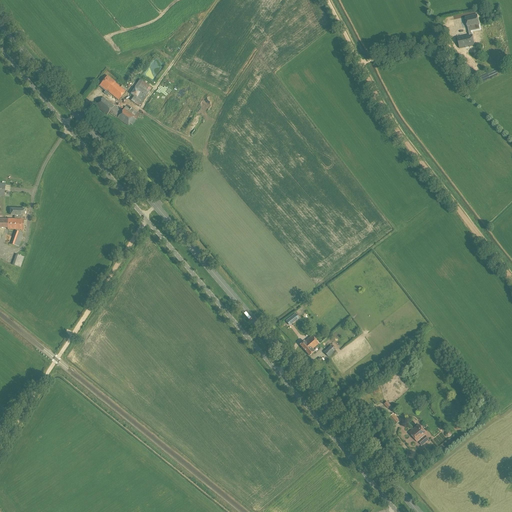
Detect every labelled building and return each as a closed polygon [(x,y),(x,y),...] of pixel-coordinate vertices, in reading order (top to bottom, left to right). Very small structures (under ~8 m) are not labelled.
[(467,27),(479,25),(477,15),(465,17),(467,27)] [(459,48),(474,45),(472,34),(457,37),(459,48)] [(99,86),(105,91),(104,93),(107,95),(109,92),(118,100),(127,89),(122,85),(120,87),(115,83),(115,82),(107,76),(99,86)] [(139,106),(152,88),(140,79),(130,94),(134,96),(131,101),(139,106)] [(122,112),(114,106),(103,97),(96,106),(107,115),(109,112),(128,126),(130,123),(132,125),(140,114),(131,108),(130,110),(125,106),(122,112)] [(10,215),(14,215),(14,219),(8,219),(0,218),(0,227),(7,228),(7,229),(23,230),(24,219),(23,219),(23,215),(25,215),(25,209),(11,208),(10,215)] [(18,247),(23,233),(15,231),(10,244),(18,247)] [(20,268),(24,257),(16,254),(12,265),(20,268)] [(289,326),(299,319),(295,313),(285,321),(289,326)] [(315,343),(317,345),(319,343),(312,335),(305,342),(304,341),(300,345),(303,349),(307,346),(307,347),(313,343),(315,343)] [(313,349),(317,345),(315,343),(313,343),(307,347),(307,346),(303,349),(309,356),(314,352),(313,351),(314,350),(313,349)] [(328,357),(336,350),(332,345),(324,352),(328,357)] [(321,357),(316,361),(320,366),(325,361),(321,357)] [(395,426),(400,421),(393,413),(388,418),(395,426)] [(422,446),(429,440),(426,436),(428,434),(419,424),(409,433),(417,443),(418,442),(422,446)]
